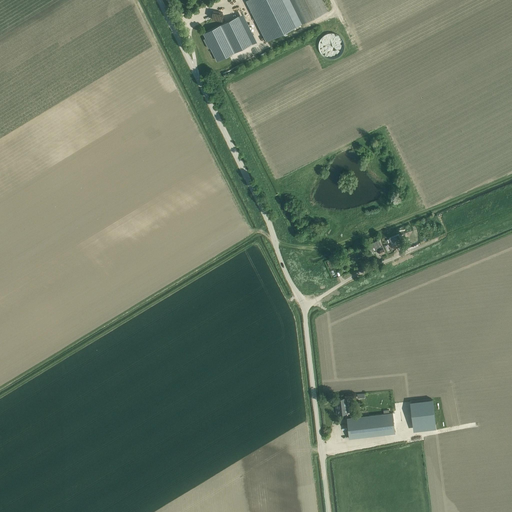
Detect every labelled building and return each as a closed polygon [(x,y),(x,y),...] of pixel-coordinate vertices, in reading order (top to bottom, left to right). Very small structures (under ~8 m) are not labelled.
[(290,0),(246,0),(267,40),(302,23),(290,0)] [(217,60),(252,43),(238,16),(208,31),(204,33),(206,38),(204,39),(209,48),(211,47),(217,60)] [(430,225),(419,230),(422,238),(427,236),(427,237),(429,236),(429,235),(433,233),(430,225)] [(399,234),(389,238),(391,244),(398,241),(399,243),(402,242),(399,234)] [(385,252),(379,240),(368,245),(370,249),(375,247),(376,251),(378,250),(380,255),(385,252)] [(347,413),(346,404),(347,404),(346,397),(335,399),(336,407),(338,407),(338,413),(337,413),(337,414),(347,413)] [(433,399),(411,401),(414,426),(435,423),(433,399)] [(349,438),(354,437),(395,433),(393,412),(347,418),(349,438)]
